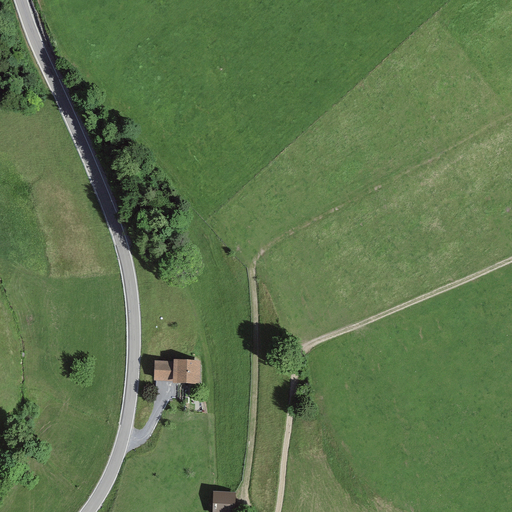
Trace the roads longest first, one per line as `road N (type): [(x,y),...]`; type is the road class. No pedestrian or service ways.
road 1 (track): [(511,116),(254,257),(247,511)]
road 2 (tertiary): [(25,0),(116,219),(130,280),(127,430),(89,511)]
road 3 (track): [(277,511),(296,356),(305,345),(511,256)]
